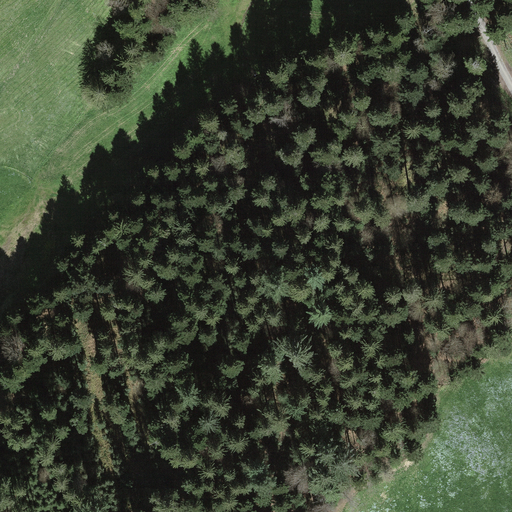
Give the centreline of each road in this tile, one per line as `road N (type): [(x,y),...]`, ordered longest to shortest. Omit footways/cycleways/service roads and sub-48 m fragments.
road 1 (track): [(511,189),(418,136),(363,117),(304,125),(224,165),(61,305)]
road 2 (track): [(331,121),(285,242),(307,344),(289,410),(288,459),(267,511)]
road 3 (track): [(511,239),(457,299),(413,320),(350,321),(307,344)]
